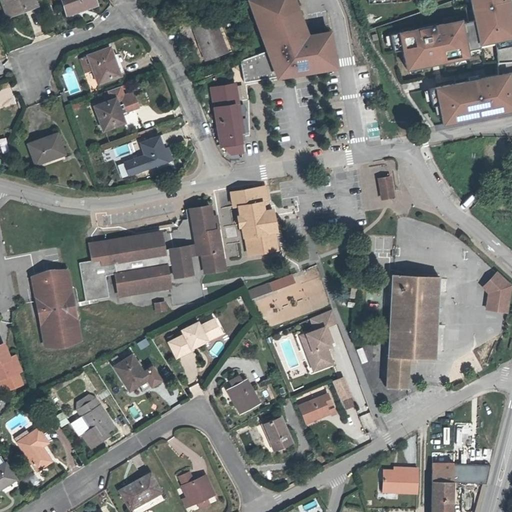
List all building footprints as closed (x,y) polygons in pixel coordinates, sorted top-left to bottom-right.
[(36,3),(34,0),(0,0),(8,18),(19,13),(18,9),(36,3)] [(96,3),(94,0),(62,0),(68,15),(82,10),(81,6),(86,5),(86,6),(96,3)] [(240,60),(244,82),(260,79),(260,74),(308,66),(311,61),(306,36),(308,35),(294,0),(248,0),(268,50),(269,52),(266,54),(263,52),(240,60)] [(443,104),(446,123),(511,110),(511,18),(508,0),(470,0),(474,20),(460,23),(460,20),(393,34),(396,53),(404,51),(408,72),(471,58),(469,47),(483,44),(482,39),(495,37),(502,74),(432,88),(436,105),(443,104)] [(227,52),(214,18),(192,26),(195,34),(200,32),(202,38),(197,40),(205,60),(227,52)] [(330,32),(314,34),(318,64),(335,62),(330,32)] [(260,74),(260,79),(305,71),(335,67),(335,62),(318,64),(314,34),(308,35),(306,36),(311,61),(308,66),(260,74)] [(120,75),(110,47),(88,55),(80,58),(86,73),(93,70),(98,83),(120,75)] [(240,118),(238,103),(234,104),(231,84),(211,88),(220,146),(222,145),(229,153),(242,151),(239,135),(237,118),(240,118)] [(138,107),(134,96),(133,96),(132,92),(124,95),(120,86),(108,90),(112,100),(95,106),(104,130),(124,122),(121,113),(138,107)] [(64,154),(57,134),(29,144),(36,164),(64,154)] [(173,163),(163,134),(159,136),(168,164),(173,163)] [(168,164),(159,136),(140,142),(144,155),(124,162),(129,177),(168,164)] [(383,199),(393,197),(390,177),(379,179),(383,199)] [(264,213),(262,202),(268,201),(265,186),(231,192),(233,207),(238,206),(244,237),(245,236),(249,255),(276,250),(273,231),(267,232),(266,222),(263,223),(262,213),(264,213)] [(275,231),(272,209),(269,210),(268,201),(262,202),(264,213),(262,213),(263,223),(266,222),(267,232),(273,231),(275,231)] [(224,269),(217,229),(213,230),(209,205),(190,209),(196,244),(198,254),(202,253),(205,273),(224,269)] [(174,265),(172,251),(163,253),(160,232),(90,243),(93,264),(81,266),(87,303),(109,299),(105,275),(115,273),(119,296),(171,287),(168,266),(172,266),(174,265)] [(193,274),(190,255),(198,254),(196,244),(166,249),(163,232),(160,232),(163,253),(172,251),(174,265),(172,266),(174,277),(193,274)] [(76,316),(75,308),(72,308),(71,302),(73,302),(72,294),(69,294),(65,272),(34,277),(39,300),(36,300),(37,309),(40,308),(41,314),(39,315),(40,323),(43,322),(47,345),(78,339),(73,316),(76,316)] [(506,312),(510,285),(496,272),(483,287),(489,293),(487,309),(506,312)] [(434,357),(438,277),(416,276),(406,276),(393,275),(387,387),(407,388),(408,362),(408,356),(416,357),(434,357)] [(253,298),(295,283),(292,276),(251,291),(253,298)] [(166,310),(165,302),(155,304),(156,311),(166,310)] [(326,347),(331,345),(330,343),(324,327),(326,326),(337,322),(332,309),(310,318),(314,330),(305,334),(313,352),(307,354),(311,365),(317,362),(319,368),(333,363),(326,347)] [(220,333),(213,319),(210,321),(217,335),(220,333)] [(197,344),(217,335),(210,321),(199,326),(197,322),(182,330),(184,334),(169,342),(176,357),(192,349),(191,347),(190,345),(196,342),(197,344)] [(332,342),(326,326),(324,327),(330,343),(332,342)] [(313,352),(305,334),(300,336),(307,354),(313,352)] [(145,338),(136,343),(140,349),(148,345),(145,338)] [(0,379),(18,372),(11,357),(10,358),(3,343),(0,344),(0,379)] [(147,378),(132,355),(121,362),(117,355),(111,359),(115,366),(114,366),(129,390),(147,378)] [(21,370),(15,356),(11,357),(18,372),(21,370)] [(102,370),(110,365),(108,361),(100,366),(102,370)] [(319,368),(317,362),(311,365),(313,371),(319,368)] [(259,403),(246,378),(241,381),(239,376),(229,381),(232,386),(227,389),(240,413),(259,403)] [(197,383),(189,387),(193,395),(201,391),(197,383)] [(334,411),(327,394),(299,406),(307,423),(334,411)] [(115,427),(95,397),(92,399),(90,395),(77,404),(80,408),(77,409),(81,416),(90,429),(85,432),(82,434),(91,448),(101,441),(99,438),(107,432),(115,427)] [(353,405),(350,399),(344,401),(346,408),(353,405)] [(133,405),(127,409),(134,419),(140,416),(133,405)] [(364,426),(373,422),(368,412),(359,417),(364,426)] [(68,422),(63,414),(57,418),(62,426),(68,422)] [(90,429),(81,416),(77,419),(85,432),(90,429)] [(291,442),(280,416),(263,424),(274,449),(291,442)] [(476,428),(456,427),(455,445),(475,445),(476,428)] [(42,446),(48,442),(38,428),(18,442),(37,470),(51,461),(44,450),(42,451),(40,448),(42,446)] [(101,441),(110,436),(107,432),(99,438),(101,441)] [(318,468),(316,462),(310,465),(313,470),(318,468)] [(0,488),(15,479),(5,463),(0,466),(0,488)] [(432,463),(432,481),(452,482),(483,483),(488,464),(432,463)] [(417,492),(418,468),(410,468),(410,471),(394,471),(383,471),(383,491),(417,492)] [(214,495),(205,476),(194,481),(190,471),(178,476),(188,497),(191,504),(191,506),(198,503),(206,499),(214,495)] [(161,492),(150,473),(119,490),(130,509),(161,492)] [(451,511),(452,482),(432,481),(431,509),(431,511),(451,511)] [(191,504),(188,497),(182,500),(185,507),(191,504)] [(200,508),(209,504),(206,499),(198,503),(200,508)]
